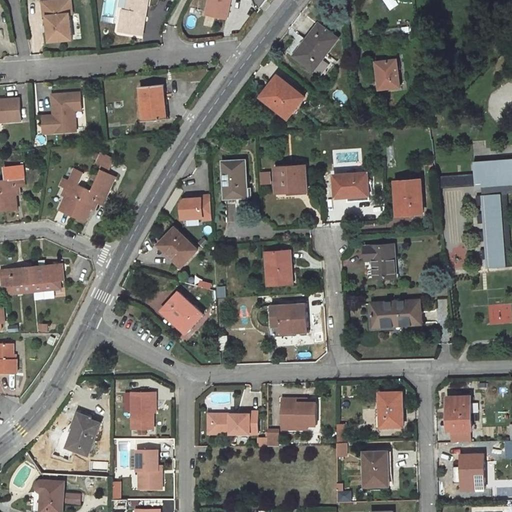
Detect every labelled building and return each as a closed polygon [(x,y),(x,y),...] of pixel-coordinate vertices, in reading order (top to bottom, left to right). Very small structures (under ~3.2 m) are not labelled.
[(72,0),(55,0),(45,2),(47,16),(49,16),(53,41),(76,38),(72,13),(75,12),(72,0)] [(120,32),(143,36),(148,0),(128,0),(127,11),(125,19),(122,18),(120,32)] [(208,0),(206,15),(226,19),(230,0),(208,0)] [(317,24),(294,55),(314,70),(321,61),(319,60),(337,36),(325,27),(323,29),(317,24)] [(400,86),(397,60),(380,62),(381,75),(379,75),(380,88),(400,86)] [(305,96),(278,75),(261,97),(288,118),(305,96)] [(141,86),(145,122),(166,120),(164,95),(166,95),(165,84),(141,86)] [(76,110),(82,109),(81,92),(53,94),(54,111),(57,111),(57,114),(54,114),(54,115),(43,116),(45,133),(77,131),(76,110)] [(20,98),(0,98),(0,120),(22,120),(20,98)] [(102,151),(98,163),(112,168),(116,157),(102,151)] [(511,159),(475,163),(476,187),(482,187),(483,196),(508,194),(511,193),(511,159)] [(247,188),(246,160),(223,161),(224,199),(250,197),(250,188),(247,188)] [(307,189),(306,165),(276,167),(277,190),(307,189)] [(74,216),(86,222),(93,208),(96,209),(99,202),(104,204),(107,197),(116,177),(101,170),(92,190),(86,188),(74,216)] [(262,172),(263,183),(273,183),(272,171),(262,172)] [(368,173),(335,176),(336,198),(369,195),(368,173)] [(476,186),(475,175),(445,177),(446,188),(476,186)] [(1,180),(4,211),(19,209),(18,195),(20,194),(20,187),(25,186),(24,178),(1,180)] [(86,188),(65,178),(62,185),(66,188),(63,194),(67,196),(61,210),(74,216),(86,188)] [(424,213),(422,180),(397,181),(399,214),(424,213)] [(511,266),(511,246),(508,194),(483,196),(477,197),(478,206),(484,206),(484,215),(478,215),(479,224),(485,223),(486,232),(480,233),(480,242),(486,241),(487,250),(481,251),(482,260),(488,259),(488,269),(511,266)] [(202,220),(215,219),(214,195),(185,196),(187,225),(202,224),(202,220)] [(198,249),(176,229),(161,245),(182,265),(198,249)] [(397,276),(394,244),(365,247),(366,260),(375,259),(376,277),(397,276)] [(293,283),(291,251),(266,253),(269,285),(293,283)] [(33,266),(34,283),(61,280),(66,280),(63,262),(33,266)] [(33,266),(1,269),(3,286),(7,286),(34,283),(33,266)] [(35,290),(62,287),(61,280),(34,283),(35,290)] [(34,283),(7,286),(8,293),(35,290),(34,283)] [(186,332),(203,314),(179,292),(162,310),(186,332)] [(422,322),(421,301),(373,304),(374,325),(422,322)] [(308,331),(306,303),(272,305),(273,326),(282,326),(282,333),(308,331)] [(227,336),(219,337),(220,350),(228,349),(227,336)] [(0,373),(20,374),(20,359),(16,359),(16,344),(0,343),(0,373)] [(405,426),(404,391),(381,392),(381,426),(405,426)] [(157,393),(133,393),(133,429),(154,429),(154,413),(154,401),(157,401),(157,393)] [(473,429),(472,395),(448,396),(449,419),(451,419),(451,429),(452,442),(472,442),(473,429)] [(287,406),(287,429),(312,429),(321,428),(321,406),(312,406),(287,406)] [(88,453),(101,422),(80,414),(68,445),(88,453)] [(232,418),(232,414),(210,414),(210,434),(213,434),(213,418),(232,418)] [(232,414),(232,418),(213,418),(213,434),(259,434),(259,414),(232,414)] [(348,442),(348,429),(338,430),(338,442),(348,442)] [(269,446),(280,446),(280,432),(269,432),(269,446)] [(260,438),(260,446),(268,446),(268,438),(260,438)] [(160,466),(160,450),(138,450),(139,471),(141,471),(144,471),(144,489),(164,489),(164,475),(160,471),(160,466)] [(366,485),(390,485),(389,451),(365,451),(366,485)] [(465,489),(485,488),(485,479),(484,455),(484,454),(463,455),(463,464),(464,464),(465,489)] [(456,489),(465,489),(464,464),(463,464),(463,455),(460,455),(460,466),(455,466),(455,483),(456,483),(456,489)] [(492,455),(484,455),(485,479),(493,479),(492,455)] [(64,511),(66,481),(46,479),(43,479),(41,480),(39,482),(38,484),(38,486),(39,488),(43,490),(42,510),(64,511)] [(69,493),(70,504),(82,504),(81,492),(69,493)] [(123,509),(123,500),(113,500),(113,509),(123,509)]
